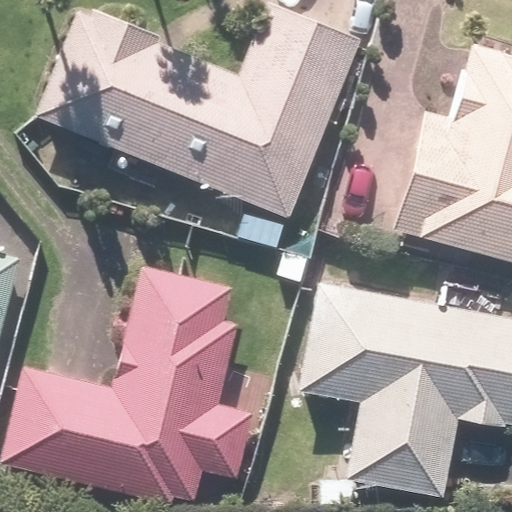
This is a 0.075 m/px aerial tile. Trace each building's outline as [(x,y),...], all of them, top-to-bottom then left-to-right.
[(67,14),(26,112),(281,219),(353,46),(259,6),(227,82),(67,14)] [(417,109),(385,235),(511,268),(511,53),(461,40),(442,116),(417,109)] [(0,294),(9,256),(0,254),(0,294)] [(10,369),(0,426),(0,472),(188,505),(193,476),(231,483),(244,411),(215,407),(229,322),(220,321),(225,290),(130,273),(111,386),(10,369)] [(511,318),(303,286),(286,393),(350,404),(338,482),(436,498),(448,421),(511,431),(511,318)]
